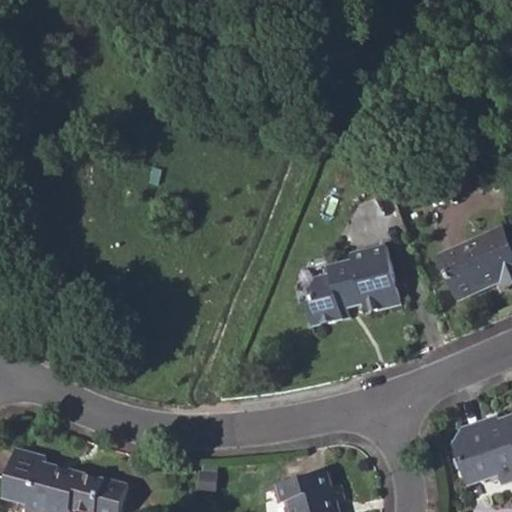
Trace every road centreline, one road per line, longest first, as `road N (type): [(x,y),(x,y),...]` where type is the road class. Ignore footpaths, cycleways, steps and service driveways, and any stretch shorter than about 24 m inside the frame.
road 1 (residential): [(390,403),(264,433),(157,436),(0,358)]
road 2 (residential): [(511,352),(390,403)]
